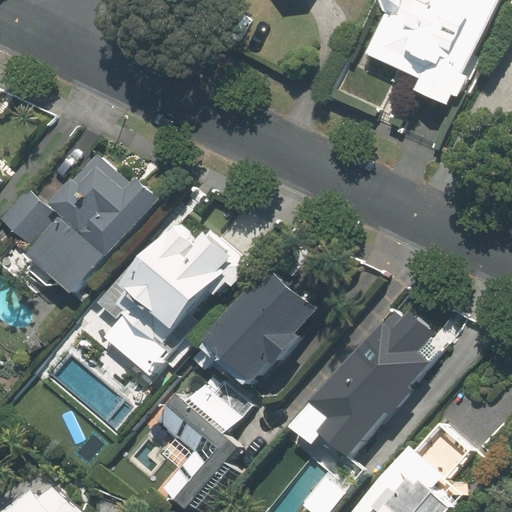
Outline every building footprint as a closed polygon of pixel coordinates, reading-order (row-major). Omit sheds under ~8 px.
[(456,107),(504,0),(385,0),(384,2),(388,12),(391,13),(372,56),(425,80),(420,91),(456,107)] [(21,245),(78,297),(166,201),(141,179),(135,187),(102,157),(55,207),(35,189),(5,221),(26,240),(21,245)] [(162,339),(169,346),(221,289),(227,294),(252,266),(215,232),(204,245),(185,228),(111,309),(122,319),(116,324),(149,354),(162,339)] [(212,338),(263,384),(327,314),(275,268),(212,338)] [(391,322),(321,403),(338,418),(326,432),(357,458),(439,363),(426,352),(441,335),(412,310),(397,327),(391,322)] [(167,485),(192,509),(250,449),(188,391),(163,417),(199,452),(167,485)] [(419,447),(358,511),(456,511),(471,496),(454,480),(479,453),(447,423),(422,450),(419,447)] [(9,511),(89,511),(67,482),(45,498),(39,490),(9,511)]
